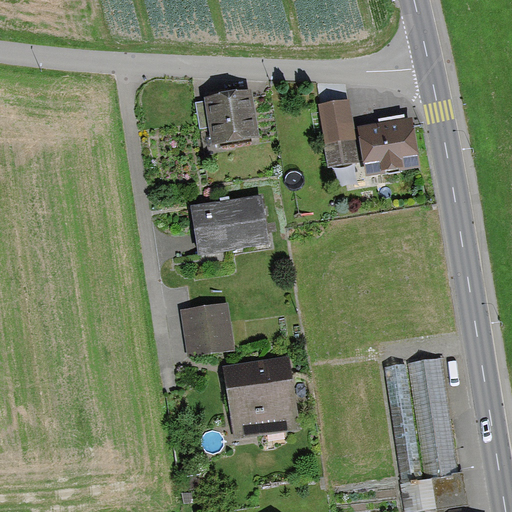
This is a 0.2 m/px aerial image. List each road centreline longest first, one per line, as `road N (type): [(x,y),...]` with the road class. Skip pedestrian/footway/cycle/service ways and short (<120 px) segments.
road 1 (tertiary): [(429,65),(506,511)]
road 2 (residential): [(0,52),(127,70),(349,73),(429,65)]
